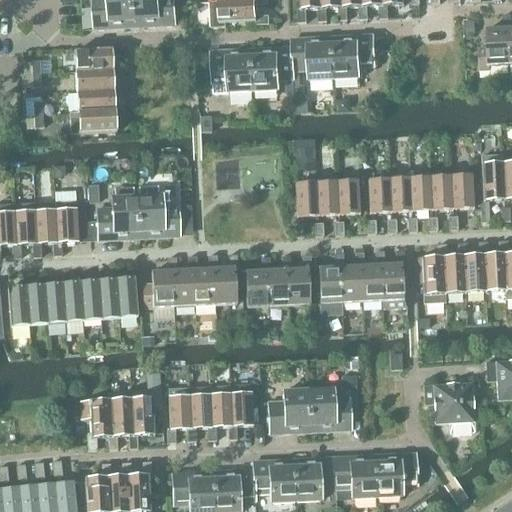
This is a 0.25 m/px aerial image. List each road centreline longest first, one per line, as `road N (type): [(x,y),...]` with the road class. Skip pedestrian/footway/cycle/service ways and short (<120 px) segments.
road 1 (residential): [(511,232),(0,269)]
road 2 (residential): [(511,10),(448,12),(416,27),(49,38)]
road 3 (residential): [(0,464),(419,437)]
